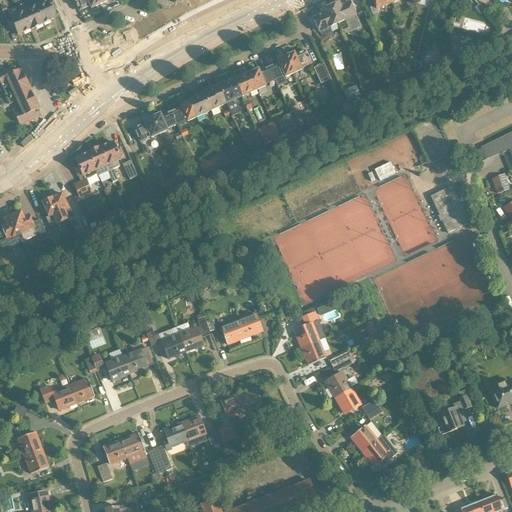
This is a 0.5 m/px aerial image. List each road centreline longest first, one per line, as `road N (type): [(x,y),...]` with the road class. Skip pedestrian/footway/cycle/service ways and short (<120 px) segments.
road 1 (residential): [(373,511),(265,367),(81,440),(74,449),(86,511)]
road 2 (residential): [(111,96),(125,110),(146,104),(302,32),(290,0)]
road 3 (secondary): [(111,96),(186,44),(283,0)]
road 4 (secondary): [(268,0),(166,47),(105,86)]
road 5 (residential): [(511,280),(461,132)]
road 6 (residential): [(399,504),(511,459)]
